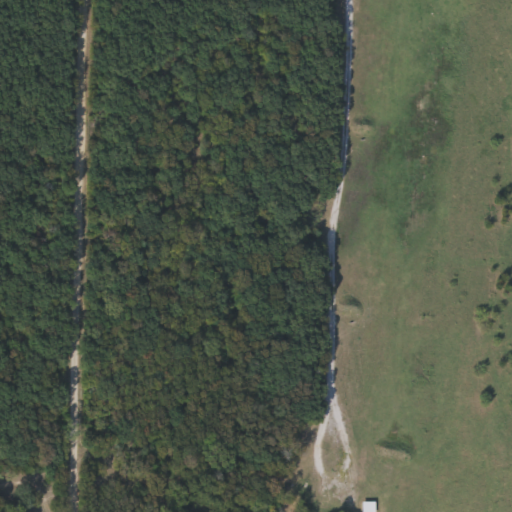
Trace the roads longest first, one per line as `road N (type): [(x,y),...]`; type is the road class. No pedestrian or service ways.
road 1 (track): [(72,511),(88,0)]
road 2 (track): [(348,0),(342,167),(329,247),(328,390),(316,449)]
road 3 (track): [(328,390),(346,455),(337,477),(326,480),(316,449)]
